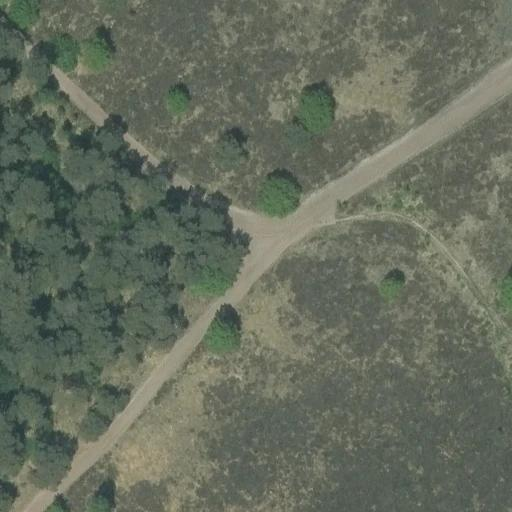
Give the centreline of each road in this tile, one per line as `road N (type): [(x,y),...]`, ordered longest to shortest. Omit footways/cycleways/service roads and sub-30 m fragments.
road 1 (track): [(29,511),(261,249),(0,23)]
road 2 (track): [(261,249),(511,64)]
